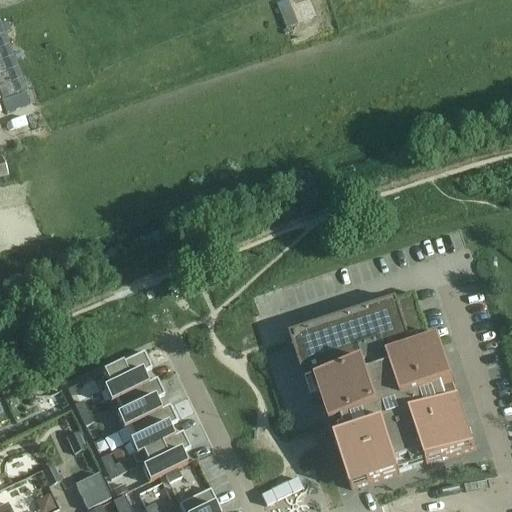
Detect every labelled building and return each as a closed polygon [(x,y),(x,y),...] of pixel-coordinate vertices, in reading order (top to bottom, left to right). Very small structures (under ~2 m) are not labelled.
[(0,25),(0,97),(2,102),(27,92),(0,25)] [(0,157),(0,182),(11,178),(4,156),(0,157)] [(329,274),(331,284),(354,279),(352,270),(329,274)] [(414,298),(290,339),(312,403),(321,400),(351,492),(400,476),(426,467),(427,468),(475,451),(439,341),(430,344),(428,343),(414,298)] [(151,371),(144,355),(103,375),(109,389),(103,392),(110,405),(116,403),(148,387),(148,386),(142,375),(151,371)] [(148,387),(116,403),(122,415),(116,418),(123,432),(129,429),(161,414),(161,412),(155,402),(164,397),(157,381),(148,386),(148,387)] [(265,405),(268,417),(292,411),(289,398),(265,405)] [(75,409),(80,419),(88,415),(83,404),(75,409)] [(129,445),(135,457),(136,458),(174,440),(173,439),(168,428),(177,424),(169,408),(161,412),(161,414),(129,429),(135,442),(129,445)] [(88,415),(80,419),(85,430),(94,426),(88,415)] [(274,433),(284,472),(309,466),(299,427),(274,433)] [(88,434),(91,448),(103,446),(100,431),(88,434)] [(79,434),(67,440),(75,456),(87,450),(79,434)] [(142,471),(149,485),(187,467),(181,455),(190,451),(182,435),(173,439),(174,440),(136,458),(135,457),(131,459),(136,468),(146,464),(148,469),(142,471)] [(100,462),(106,473),(114,468),(109,458),(100,462)] [(119,479),(114,468),(106,473),(111,483),(119,479)] [(56,469),(43,475),(50,489),(63,483),(56,469)] [(318,469),(288,478),(295,503),(325,494),(318,469)] [(177,472),(165,478),(169,486),(181,480),(177,472)] [(86,511),(89,511),(111,502),(98,477),(75,488),(86,511)] [(57,510),(74,504),(69,487),(52,493),(57,510)] [(219,511),(210,492),(179,508),(180,511),(219,511)] [(131,511),(125,498),(113,504),(116,511),(131,511)] [(81,511),(77,503),(59,511),(81,511)]
